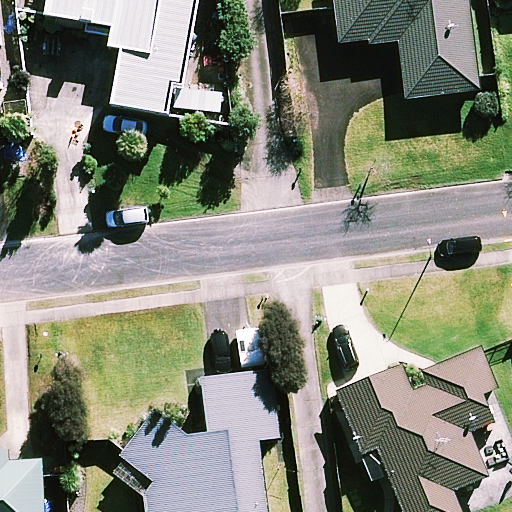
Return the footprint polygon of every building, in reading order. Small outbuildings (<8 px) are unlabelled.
[(113,117),(164,125),(169,97),(183,99),(199,0),(51,0),(47,29),(99,37),(98,45),(111,48),(109,60),(122,62),(113,117)] [(478,98),(466,0),(336,0),(343,53),(400,47),(407,107),(478,98)] [(499,397),(484,357),(408,386),(404,375),(336,401),(360,462),(377,455),(398,511),(457,511),(453,499),(487,486),(468,437),(492,428),(483,403),(499,397)] [(202,388),(205,439),(168,437),(154,419),(120,463),(144,487),(146,511),(266,511),(261,454),(279,453),(276,384),(202,388)] [(0,470),(0,511),(44,511),(42,469),(0,470)]
